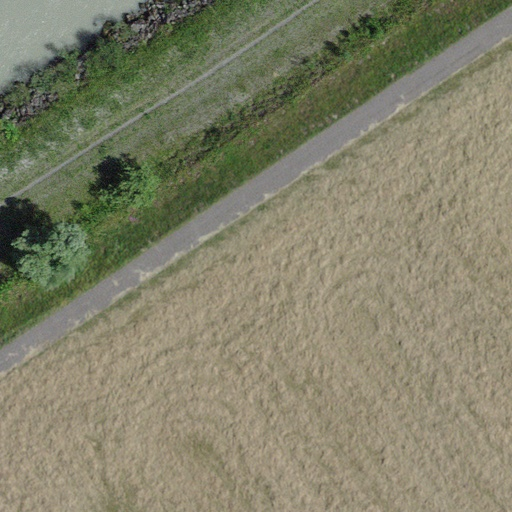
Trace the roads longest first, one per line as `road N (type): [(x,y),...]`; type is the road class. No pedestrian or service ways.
road 1 (track): [(0,368),(511,25)]
road 2 (track): [(312,0),(0,210)]
